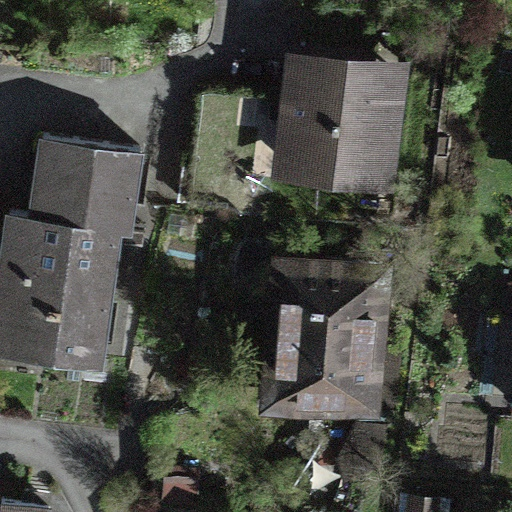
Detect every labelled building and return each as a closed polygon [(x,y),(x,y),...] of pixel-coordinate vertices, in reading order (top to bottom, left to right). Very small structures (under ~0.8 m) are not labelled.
[(286,163),(382,174),(394,69),(298,58),(286,163)] [(118,226),(128,227),(140,145),(43,131),(31,210),(9,207),(2,259),(12,260),(1,335),(51,342),(49,351),(42,350),(42,353),(99,362),(118,226)] [(186,153),(180,197),(222,203),(228,159),(186,153)] [(286,267),(276,393),(365,400),(375,274),(286,267)] [(159,451),(155,497),(221,502),(225,457),(159,451)] [(0,501),(0,511),(47,511),(49,500),(1,495),(0,501)]
